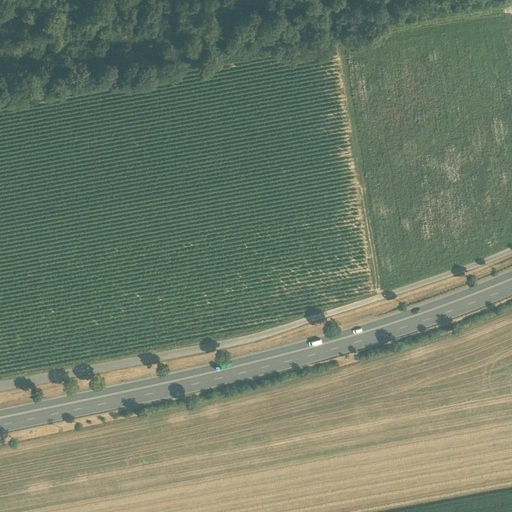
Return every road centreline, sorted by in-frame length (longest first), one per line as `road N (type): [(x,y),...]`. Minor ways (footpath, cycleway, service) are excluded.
road 1 (trunk): [(511,283),(280,359),(0,421)]
road 2 (track): [(0,386),(255,338),(511,251)]
road 3 (track): [(511,10),(0,102)]
